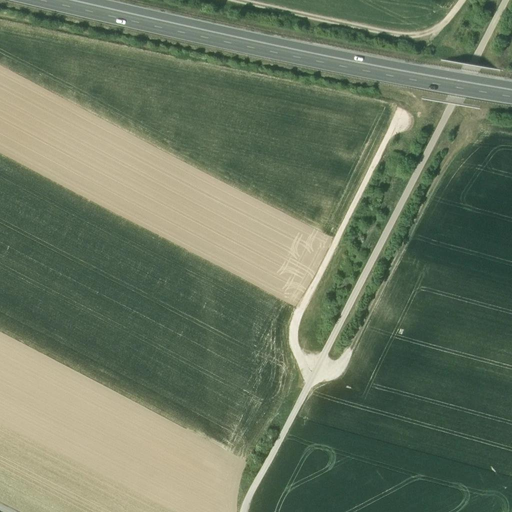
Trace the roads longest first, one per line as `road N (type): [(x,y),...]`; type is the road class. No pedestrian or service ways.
road 1 (track): [(504,0),(243,511)]
road 2 (trunk): [(59,0),(511,92)]
road 3 (track): [(314,371),(331,371),(346,357),(467,134)]
road 4 (track): [(314,371),(294,346),(297,315),(400,121)]
road 5 (track): [(233,0),(409,38),(435,32),(462,0)]
